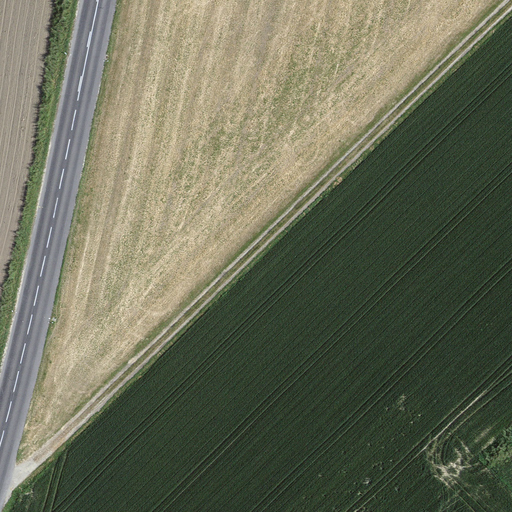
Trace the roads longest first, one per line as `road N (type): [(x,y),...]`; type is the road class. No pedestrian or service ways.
road 1 (track): [(0,491),(511,1)]
road 2 (secondary): [(0,448),(97,0)]
